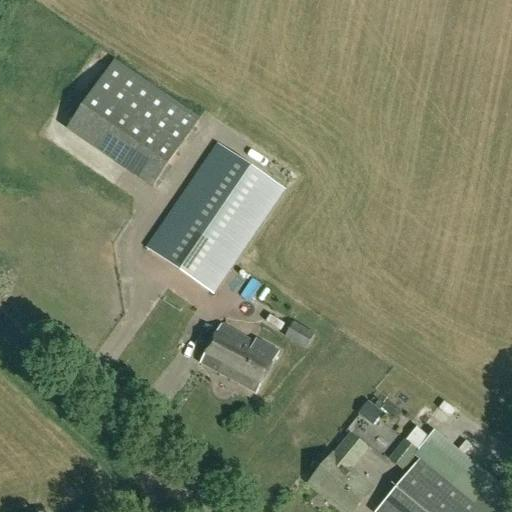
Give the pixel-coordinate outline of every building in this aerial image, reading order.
[(154,184),(199,118),(115,61),(70,127),(154,184)] [(146,249),(214,295),(286,191),(217,144),(146,249)] [(306,350),(315,334),(295,322),(285,337),(306,350)] [(253,343),(220,325),(200,364),(256,394),(279,352),(256,339),(253,343)] [(361,428),(388,442),(398,423),(371,409),(361,428)] [(404,471),(420,450),(430,438),(417,428),(407,440),(406,438),(390,460),(404,471)] [(350,470),(368,449),(351,435),(333,456),(310,482),(322,492),(323,490),(349,511),(352,511),(372,489),(350,470)] [(449,435),(382,511),(492,511),(485,506),(505,483),(449,435)]
